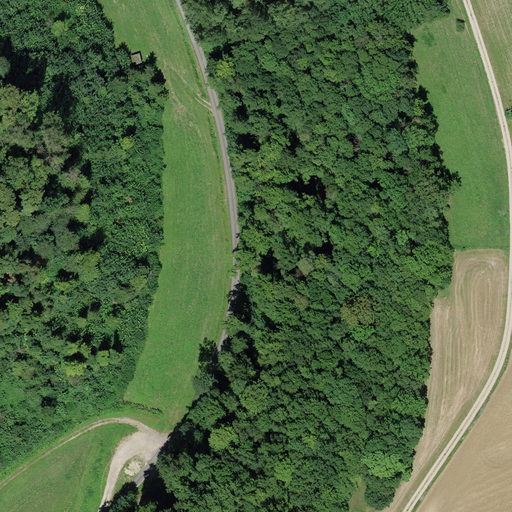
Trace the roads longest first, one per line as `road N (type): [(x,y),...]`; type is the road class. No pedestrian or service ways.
road 1 (unclassified): [(177,0),(232,197),(232,298),(206,391),(107,511)]
road 2 (track): [(464,0),(510,179),(506,328),(481,395),(405,511)]
road 3 (track): [(136,511),(162,478),(165,449),(110,420),(66,439),(0,487)]
